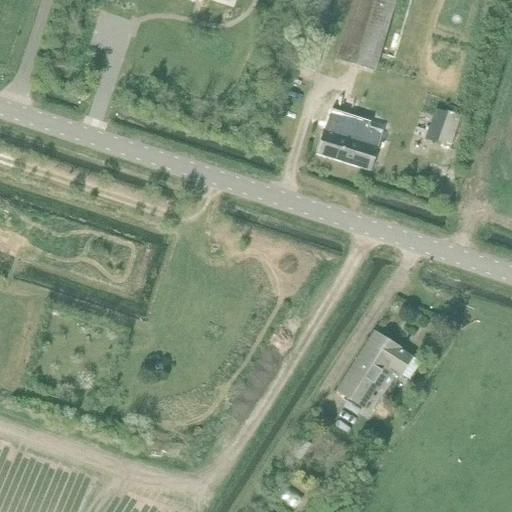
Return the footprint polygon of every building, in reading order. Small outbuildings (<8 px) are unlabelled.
[(192,0),(226,11),(229,0),(192,0)] [(311,0),(302,32),(324,39),(335,4),(320,0),(311,0)] [(352,0),(335,59),(374,72),(395,0),(352,0)] [(303,35),(294,66),(315,73),(324,41),(303,35)] [(428,93),(413,136),(450,148),(461,116),(447,112),(450,101),(428,93)] [(328,123),(317,156),(369,172),(379,139),(328,123)] [(373,333),(336,393),(363,410),(382,380),(384,382),(391,371),(400,377),(400,376),(409,381),(420,363),(411,358),(412,357),(373,333)] [(299,438),(288,455),(299,462),(310,445),(299,438)] [(263,501),(258,510),(261,511),(265,511),(270,505),(263,501)]
